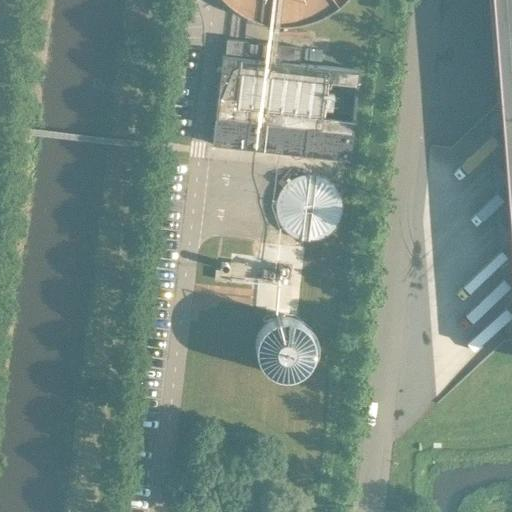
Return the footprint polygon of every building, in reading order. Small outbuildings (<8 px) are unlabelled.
[(511,0),(489,0),(498,110),(498,111),(500,131),(489,140),(501,153),(502,159),(492,169),(504,182),(504,188),(494,198),(506,210),(506,217),(496,226),(508,239),(509,246),(498,255),(510,268),(511,274),(501,284),(511,295),(511,304),(503,313),(511,322),(511,0)] [(224,59),(245,62),(247,49),(226,46),(224,59)] [(221,62),(211,151),(348,167),(359,78),(298,71),(300,55),(256,50),(254,66),(221,62)] [(213,286),(242,289),(244,270),(229,269),(228,278),(215,277),(213,286)] [(257,366),(260,372),(265,376),(270,380),(276,382),(282,383),(288,383),(294,381),(300,378),(305,374),(309,369),(311,363),(313,357),(313,351),(311,345),(309,339),(305,334),(300,330),(294,327),(288,325),(282,325),(276,326),(270,328),(264,332),(260,336),(257,342),(255,348),(254,354),(255,360),(257,366)]
